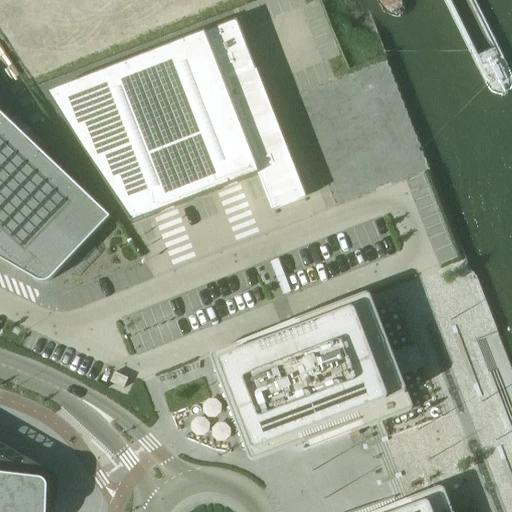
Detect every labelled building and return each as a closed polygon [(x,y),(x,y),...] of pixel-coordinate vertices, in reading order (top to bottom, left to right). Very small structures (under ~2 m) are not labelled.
[(237,21),(47,95),(131,224),(181,205),(210,194),(259,176),(268,199),(272,211),(306,198),(301,187),(241,30),(237,21)] [(0,247),(34,280),(36,281),(38,283),(41,283),(43,283),(46,283),(48,282),(50,281),(52,279),(89,241),(111,218),(0,112),(0,247)] [(211,357),(211,358),(211,359),(211,360),(214,367),(237,428),(245,449),(246,452),(247,455),(248,456),(248,458),(249,459),(249,460),(250,460),(250,461),(251,461),(252,461),(253,461),(269,456),(274,454),(286,450),(287,449),(330,432),(333,440),(395,417),(406,413),(409,411),(410,411),(411,411),(411,410),(412,409),(412,408),(412,407),(412,406),(408,396),(399,372),(374,305),(371,299),(371,298),(370,297),(369,296),(368,296),(367,296),(366,296),(302,320),(222,351),(215,354),(213,354),(212,355),(211,355),(211,356),(211,357)] [(115,373),(110,383),(124,389),(128,379),(115,373)] [(0,511),(47,511),(48,489),(48,488),(48,486),(47,484),(46,483),(45,482),(43,481),(42,480),(40,480),(13,477),(13,476),(13,475),(13,474),(12,473),(11,472),(10,471),(9,471),(8,470),(7,470),(6,471),(5,471),(4,472),(3,472),(2,473),(2,474),(2,475),(0,475),(0,511)] [(452,511),(445,492),(444,490),(443,489),(442,489),(441,489),(440,489),(422,495),(378,511),(367,511),(366,508),(354,511),(452,511)]
